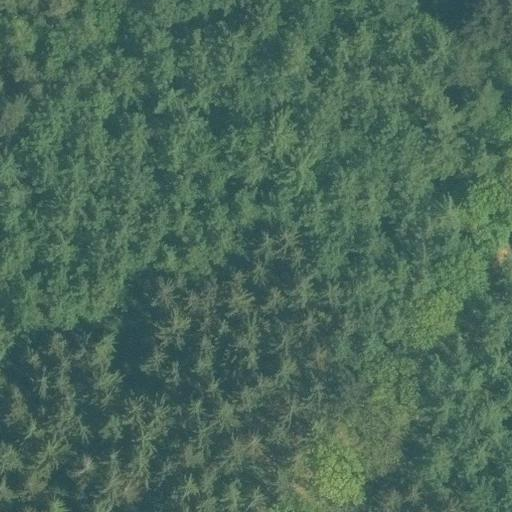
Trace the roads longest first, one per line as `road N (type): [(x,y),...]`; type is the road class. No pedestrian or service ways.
road 1 (track): [(511,184),(308,511)]
road 2 (track): [(418,0),(511,113)]
